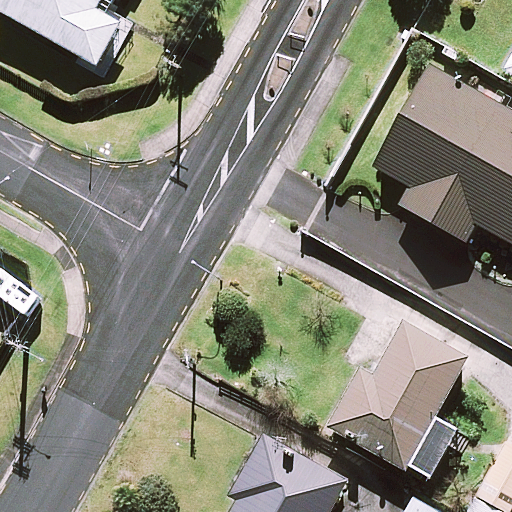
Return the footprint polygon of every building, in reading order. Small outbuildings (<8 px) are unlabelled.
[(126,29),(104,17),(113,0),(0,0),(0,12),(102,70),(126,29)] [(511,113),(436,71),(380,172),(415,192),(405,210),(470,246),(480,228),(511,245),(511,113)] [(473,364),(410,329),(381,382),(365,373),(335,429),(434,483),(461,434),(440,423),(473,364)] [(239,511),(337,511),(351,488),(270,442),(236,500),(244,505),(239,511)] [(511,511),(511,448),(507,446),(469,511),(511,511)] [(435,511),(417,502),(411,511),(435,511)]
